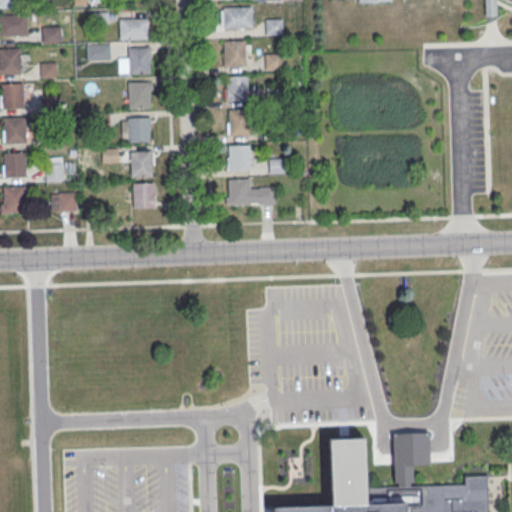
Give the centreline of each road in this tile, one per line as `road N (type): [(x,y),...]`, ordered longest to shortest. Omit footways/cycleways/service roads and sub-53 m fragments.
road 1 (tertiary): [(511,242),(0,257)]
road 2 (residential): [(186,0),(190,254)]
